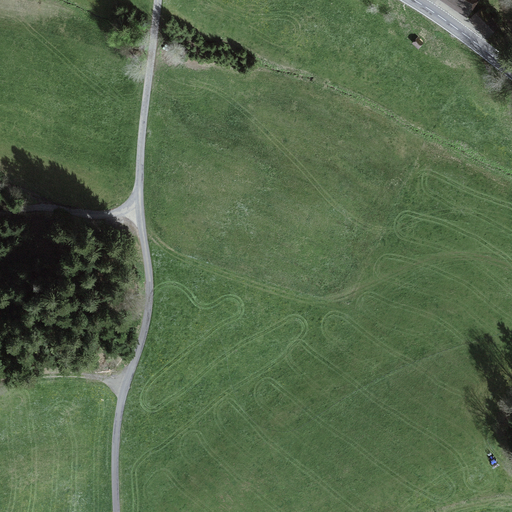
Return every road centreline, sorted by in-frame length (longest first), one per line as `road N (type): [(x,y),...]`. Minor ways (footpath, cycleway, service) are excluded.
road 1 (unclassified): [(115,511),(118,415),(149,296),(140,212)]
road 2 (unclassified): [(140,212),(158,0)]
road 3 (unclassified): [(140,212),(0,213)]
road 4 (track): [(125,386),(82,377),(0,384)]
road 5 (secondary): [(511,70),(414,0)]
